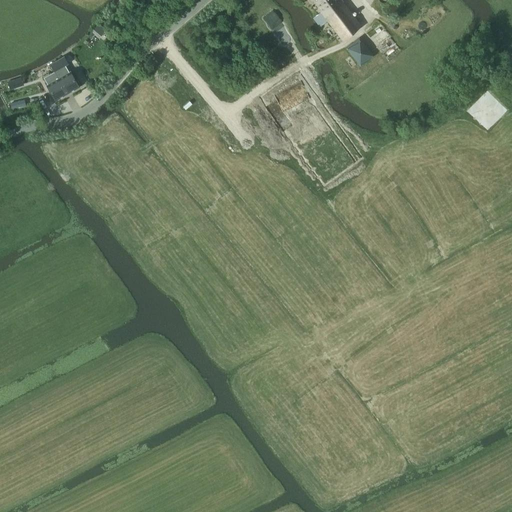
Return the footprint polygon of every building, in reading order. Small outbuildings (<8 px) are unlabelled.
[(311,0),(320,12),(312,18),(319,26),(327,20),(342,40),(359,26),(340,0),(311,0)] [(360,66),(373,56),(359,38),(345,48),(360,66)] [(278,64),(281,62),(276,55),(272,57),(271,58),(275,66),(278,64)] [(64,56),(49,65),(53,72),(54,71),(67,94),(79,87),(70,71),(69,72),(65,65),(68,63),(64,56)] [(302,69),(267,87),(299,149),(334,131),(302,69)] [(53,72),(43,78),(47,85),(46,85),(55,101),(67,94),(54,71),(53,72)]
